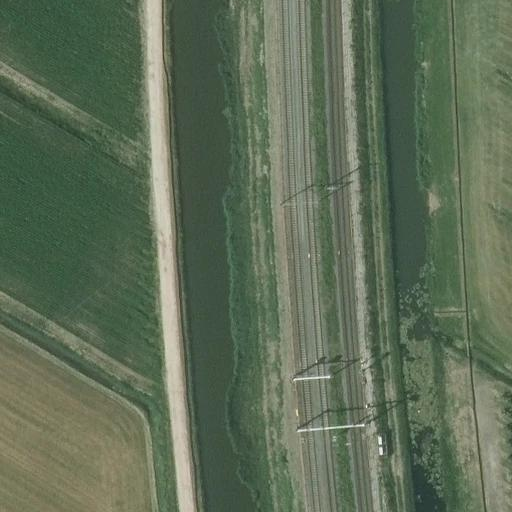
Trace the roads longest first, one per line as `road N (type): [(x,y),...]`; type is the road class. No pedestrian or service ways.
road 1 (track): [(409,511),(375,0)]
road 2 (track): [(190,511),(156,0)]
